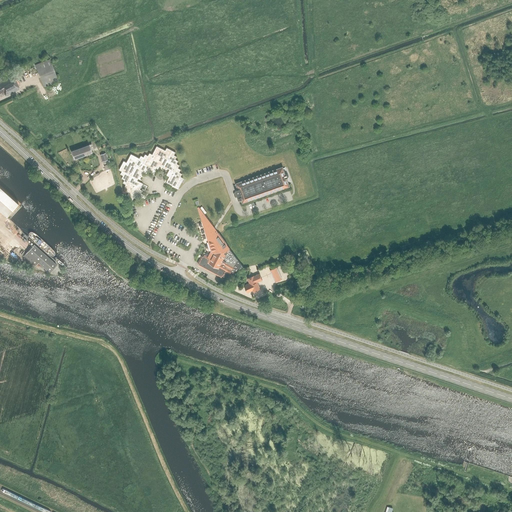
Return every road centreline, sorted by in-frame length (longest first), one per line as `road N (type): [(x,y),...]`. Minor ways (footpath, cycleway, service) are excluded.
road 1 (secondary): [(511,398),(197,288),(107,230),(0,131)]
road 2 (track): [(511,225),(311,288),(287,316)]
